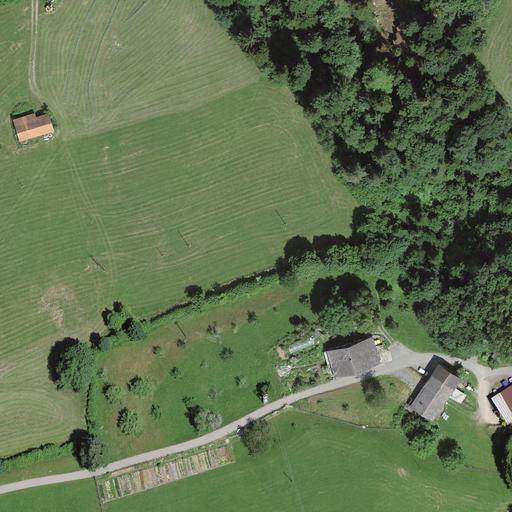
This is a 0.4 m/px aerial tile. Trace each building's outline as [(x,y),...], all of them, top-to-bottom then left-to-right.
[(12,120),(18,138),(52,128),(47,114),(35,118),(33,113),(12,120)] [(378,361),(376,355),(371,336),(326,349),(333,374),(338,373),(366,365),(378,361)] [(490,355),(496,358),(499,353),(494,350),(490,355)] [(440,365),(418,396),(415,402),(410,399),(407,405),(412,408),(413,406),(429,417),(438,403),(445,393),(447,395),(459,377),(456,376),(440,365)] [(511,421),(511,388),(491,402),(497,412),(506,426),(511,421)]
